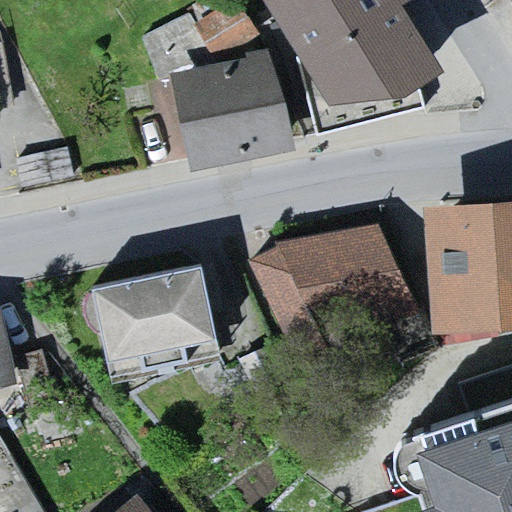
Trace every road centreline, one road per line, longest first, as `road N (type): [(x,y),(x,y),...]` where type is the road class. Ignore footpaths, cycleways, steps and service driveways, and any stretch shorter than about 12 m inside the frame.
road 1 (residential): [(0,249),(511,150)]
road 2 (residential): [(511,103),(448,0)]
